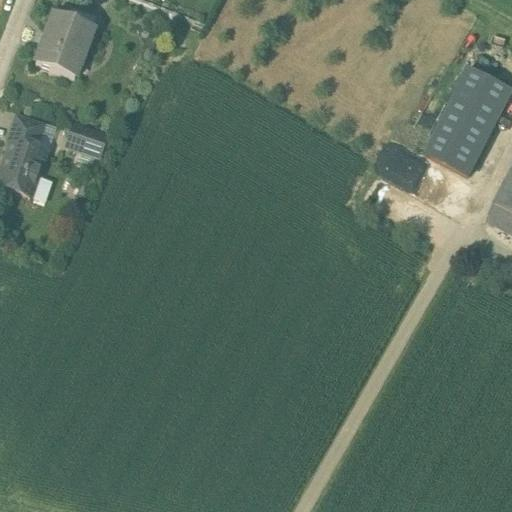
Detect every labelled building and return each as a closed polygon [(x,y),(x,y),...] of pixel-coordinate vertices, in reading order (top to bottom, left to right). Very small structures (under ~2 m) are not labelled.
[(92,33),(53,19),(52,21),(56,23),(46,49),(42,47),(34,70),(73,84),(74,82),(70,80),(77,62),(81,63),(92,33)] [(511,60),(502,55),(457,141),(450,138),(436,163),(466,179),(511,90),(511,60)] [(42,130),(15,121),(7,145),(10,146),(0,176),(0,191),(29,202),(44,157),(34,153),(42,130)] [(103,142),(73,131),(67,150),(97,161),(103,142)] [(511,171),(485,222),(511,235),(511,171)] [(420,201),(459,216),(470,187),(431,173),(420,201)]
